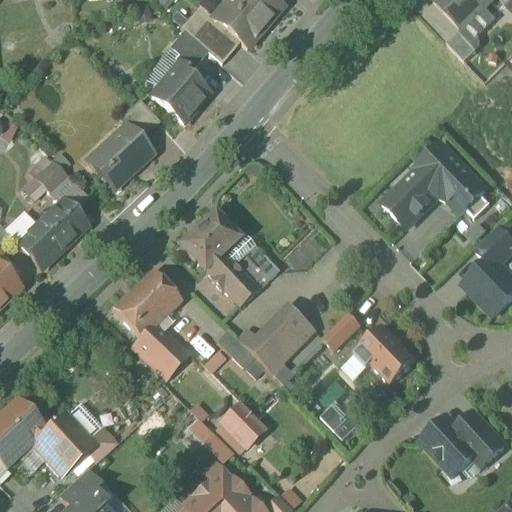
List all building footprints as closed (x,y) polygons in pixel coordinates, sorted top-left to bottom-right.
[(245,50),(251,55),(288,13),(272,0),(238,0),(218,25),(217,26),(245,50)] [(504,2),(502,0),(443,0),(438,5),(468,36),(504,2)] [(204,12),(184,35),(210,57),(226,71),(245,50),(217,26),(218,25),(204,12)] [(188,70),(155,105),(183,131),(216,96),(194,75),(210,57),(184,35),(169,54),(188,70)] [(109,179),(122,193),(157,160),(142,144),(161,126),(144,107),(123,126),(130,133),(101,160),(114,174),(109,179)] [(439,147),(381,205),(405,231),(441,194),(469,222),(492,197),(439,147)] [(35,179),(55,201),(73,184),(52,162),(35,179)] [(22,251),(46,277),(92,233),(68,208),(22,251)] [(253,243),(227,216),(186,254),(243,314),(265,293),(234,261),(253,243)] [(511,266),(511,238),(504,231),(478,258),(491,270),(466,296),(498,326),(511,311),(511,281),(504,274),(511,266)] [(9,247),(0,237),(0,252),(2,254),(9,247)] [(0,320),(25,296),(0,269),(0,320)] [(147,345),(135,355),(168,391),(195,366),(162,331),(186,310),(159,280),(120,315),(147,345)] [(317,336),(293,313),(261,346),(248,334),(239,344),(262,366),(275,379),(317,336)] [(362,331),(352,321),(328,345),(338,355),(362,331)] [(422,369),(387,333),(361,358),(395,394),(422,369)] [(231,336),(219,348),(250,378),(262,366),(239,344),(231,336)] [(266,432),(239,405),(216,428),(243,455),(266,432)] [(52,438),(22,408),(0,428),(0,467),(13,481),(37,457),(60,481),(93,448),(68,422),(52,438)] [(511,456),(511,452),(477,415),(460,431),(453,423),(423,451),(458,487),(481,465),(491,476),(511,456)] [(192,511),(253,511),(257,508),(226,478),(192,511)] [(103,511),(106,510),(91,495),(72,511),(103,511)]
